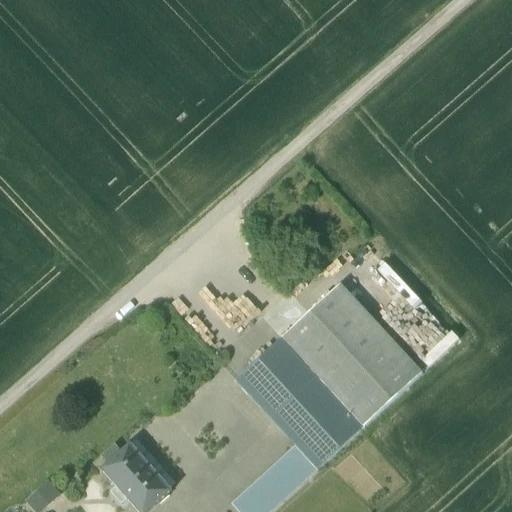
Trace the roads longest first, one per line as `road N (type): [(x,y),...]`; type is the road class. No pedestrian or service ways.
road 1 (track): [(463,0),(0,411)]
road 2 (track): [(184,247),(261,329),(167,426),(217,483)]
